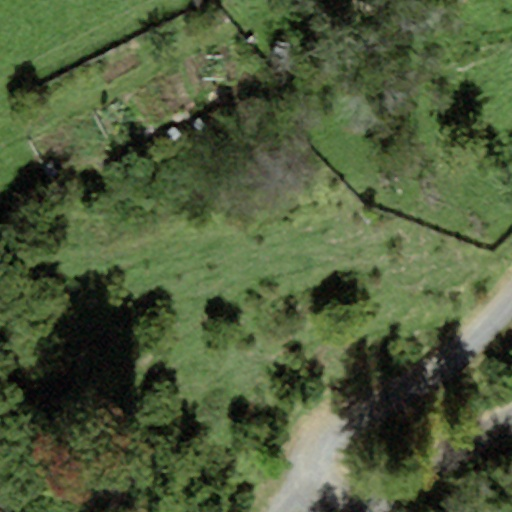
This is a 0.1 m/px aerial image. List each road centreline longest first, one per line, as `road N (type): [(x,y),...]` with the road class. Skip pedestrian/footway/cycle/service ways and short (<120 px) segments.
road 1 (track): [(511,283),(468,337),(307,467),(272,511)]
road 2 (track): [(307,467),(373,486),(511,416)]
